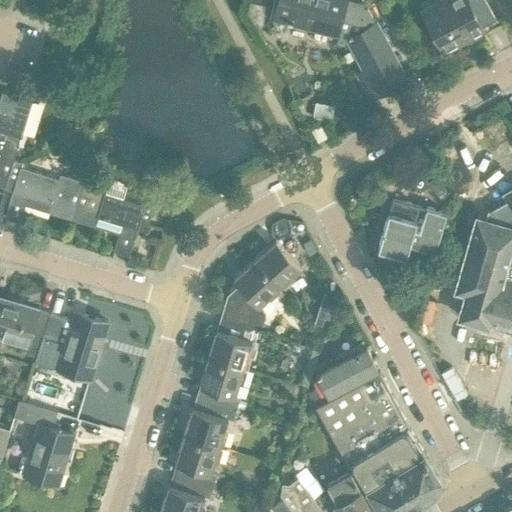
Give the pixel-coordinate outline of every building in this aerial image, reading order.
[(406,79),(376,23),(375,23),(367,7),(363,6),(364,2),(358,0),(279,0),(276,14),(288,17),(287,20),(292,21),(293,18),(312,23),(310,28),(336,34),(337,32),(348,35),(349,37),(347,38),(364,68),(357,71),(371,98),(406,79)] [(440,0),(424,9),(445,50),(484,29),(482,26),(496,18),(486,0),(440,0)] [(0,185),(4,186),(12,158),(19,135),(21,136),(32,99),(2,89),(0,95),(0,185)] [(315,101),(313,115),(330,118),(333,105),(315,101)] [(511,123),(509,118),(458,145),(481,187),(504,192),(511,187),(511,123)] [(320,124),(312,129),(318,141),(327,137),(320,124)] [(72,218),(83,180),(60,172),(58,178),(20,166),(21,161),(12,158),(4,186),(13,189),(4,216),(19,221),(25,203),(72,218)] [(437,175),(429,181),(437,194),(446,188),(437,175)] [(83,180),(72,218),(118,232),(113,250),(128,255),(137,228),(146,230),(155,202),(144,198),(143,204),(104,192),(106,186),(83,180)] [(154,180),(151,191),(152,191),(163,195),(169,196),(172,185),(154,180)] [(511,187),(504,192),(511,206),(511,207),(501,214),(486,209),(484,218),(477,215),(456,288),(466,291),(459,316),(488,324),(489,320),(511,326),(511,187)] [(388,211),(377,248),(406,256),(409,243),(435,250),(446,212),(427,206),(426,207),(392,197),(388,211)] [(254,258),(280,286),(302,266),(276,238),(254,258)] [(310,238),(302,242),(309,254),(317,250),(310,238)] [(260,304),(280,286),(254,258),(234,277),(240,283),(228,294),(220,318),(225,319),(261,330),(267,312),(260,304)] [(325,293),(315,324),(326,328),(336,296),(325,293)] [(0,296),(0,334),(25,342),(27,343),(24,351),(35,354),(41,337),(41,336),(47,314),(35,311),(36,308),(0,296)] [(47,314),(41,336),(57,341),(64,343),(69,326),(62,323),(60,315),(48,311),(47,314)] [(106,321),(74,311),(69,326),(64,343),(57,366),(90,376),(106,321)] [(258,341),(261,330),(225,319),(222,330),(216,329),(207,356),(244,367),(252,339),(258,341)] [(377,366),(366,345),(316,371),(327,392),(377,366)] [(235,395),(244,367),(207,356),(199,383),(205,385),(201,397),(237,408),(241,396),(235,395)] [(365,491),(370,488),(385,511),(397,511),(436,489),(437,483),(423,457),(424,456),(409,426),(379,371),(315,406),(346,462),(365,491)] [(74,428),(52,422),(56,409),(18,397),(12,414),(38,422),(28,456),(21,454),(16,469),(57,482),(74,428)] [(233,419),(237,408),(201,397),(197,408),(192,407),(183,434),(220,445),(228,418),(233,419)] [(314,406),(305,410),(308,416),(313,418),(319,414),(314,406)] [(0,455),(9,428),(0,424),(0,455)] [(211,472),(220,445),(183,434),(175,461),(181,463),(177,475),(213,486),(217,474),(211,472)] [(338,511),(373,511),(349,469),(326,481),(336,500),(333,502),(338,511)] [(210,497),(213,486),(177,475),(173,486),(168,485),(159,511),(160,511),(199,511),(204,495),(210,497)] [(283,483),(281,494),(284,497),(287,502),(290,506),(294,511),(324,511),(316,500),(305,485),(298,476),(289,483),(283,483)] [(315,477),(305,485),(316,500),(326,493),(315,477)] [(284,497),(272,506),(277,511),(281,511),(290,506),(287,502),(284,497)]
